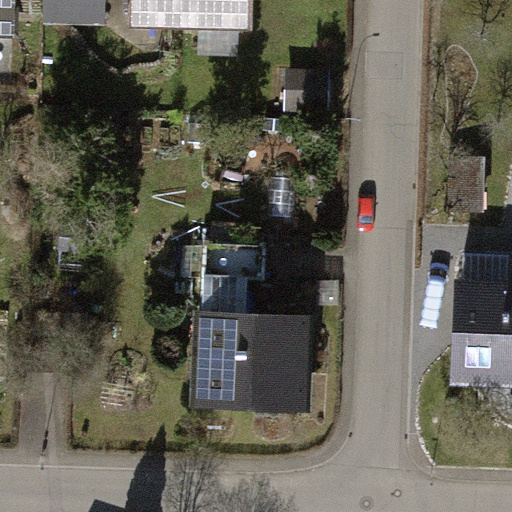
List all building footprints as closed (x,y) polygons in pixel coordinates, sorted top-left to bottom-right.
[(11,0),(0,0),(0,33),(12,34),(11,0)] [(251,0),(129,0),(128,32),(251,35),(251,0)] [(339,71),(292,71),(292,114),(339,115),(339,71)] [(511,288),(453,287),(451,382),(511,384),(511,288)] [(312,320),(196,317),(194,407),(310,410),(312,320)]
